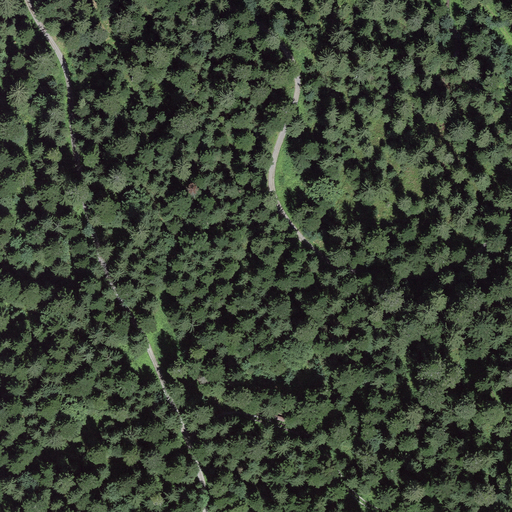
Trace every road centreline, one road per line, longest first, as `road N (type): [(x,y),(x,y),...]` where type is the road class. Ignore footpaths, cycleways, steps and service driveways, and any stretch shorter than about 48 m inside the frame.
road 1 (track): [(27,0),(59,62),(91,240),(121,311),(164,370),(192,446),(204,511)]
road 2 (track): [(511,222),(448,269),(396,275),(338,269),(315,258),(287,223),(271,174),(296,75),(276,37),(230,0)]
road 3 (track): [(192,446),(207,420),(231,406),(309,435),(360,501),(378,511)]
